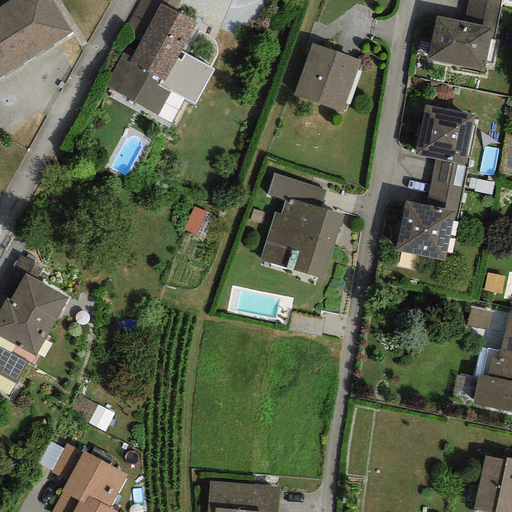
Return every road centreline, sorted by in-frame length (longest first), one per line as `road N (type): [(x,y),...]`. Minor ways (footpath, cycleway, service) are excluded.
road 1 (residential): [(410,0),(329,511)]
road 2 (residential): [(117,0),(0,243)]
